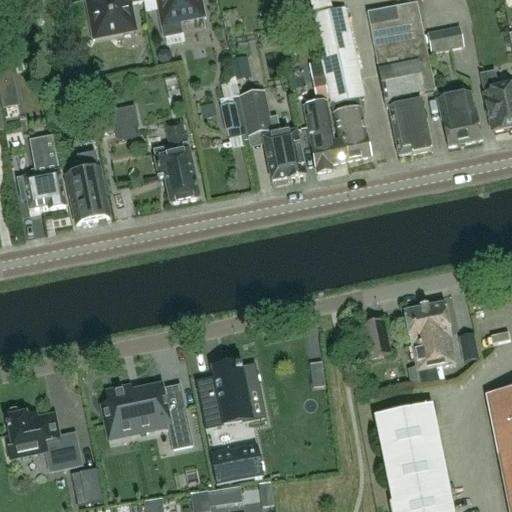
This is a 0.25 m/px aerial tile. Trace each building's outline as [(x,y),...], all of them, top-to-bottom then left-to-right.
[(130,5),(144,3),(142,0),(86,0),(94,39),(135,32),(130,5)] [(142,0),(144,3),(157,0),(164,37),(180,34),(178,23),(203,18),(199,0),(142,0)] [(418,5),(369,15),(386,101),(435,91),(418,5)] [(339,141),(337,142),(337,144),(343,142),(348,164),(370,160),(358,100),(361,99),(343,11),(314,17),(339,141)] [(428,38),(432,58),(464,52),(460,32),(428,38)] [(94,83),(102,69),(93,63),(84,77),(94,83)] [(491,123),(494,135),(509,131),(510,134),(511,133),(511,89),(492,94),(488,76),(480,78),(484,96),(482,96),(486,110),(487,109),(490,123),(491,123)] [(319,101),(327,100),(323,78),(315,80),(319,101)] [(271,126),(264,93),(240,98),(248,139),(264,136),(262,128),(271,126)] [(474,110),(471,111),(468,95),(437,102),(448,150),(482,142),(474,110)] [(343,142),(337,144),(337,142),(332,143),(324,104),(303,108),(316,176),(331,172),(330,167),(348,164),(343,142)] [(430,152),(420,104),(389,111),(398,157),(411,155),(411,157),(430,152)] [(129,111),(110,115),(108,105),(94,108),(100,136),(132,129),(129,111)] [(239,128),(234,105),(220,108),(225,131),(239,128)] [(153,152),(159,180),(164,179),(170,206),(199,200),(189,153),(187,153),(182,125),(165,129),(169,148),(153,152)] [(306,178),(296,132),(281,135),(279,125),(271,126),(262,128),(264,136),(264,138),(263,139),(273,182),(288,179),(288,182),(306,178)] [(46,158),(41,134),(28,137),(35,178),(18,181),(21,198),(26,197),(29,212),(47,210),(48,213),(65,209),(55,156),(46,158)] [(76,158),(79,175),(66,177),(76,226),(108,220),(94,154),(76,158)] [(443,306),(425,309),(434,352),(431,353),(435,370),(454,366),(450,342),(443,306)] [(434,352),(425,309),(404,314),(411,348),(412,348),(417,373),(435,370),(431,353),(434,352)] [(383,323),(360,328),(367,363),(391,358),(383,323)] [(457,338),(463,364),(479,360),(473,334),(457,338)] [(206,434),(227,429),(226,426),(252,421),(247,394),(251,393),(251,392),(260,391),(259,385),(257,372),(256,372),(255,367),(242,370),(241,367),(235,368),(236,371),(231,372),(231,369),(213,373),(214,380),(212,381),(196,384),(206,434)] [(102,408),(106,429),(142,422),(144,435),(169,430),(174,453),(192,449),(184,411),(167,415),(162,389),(131,395),(130,390),(107,394),(110,407),(102,408)] [(508,511),(511,511),(511,392),(486,398),(508,511)] [(373,419),(385,481),(444,469),(431,407),(373,419)] [(28,417),(23,418),(19,413),(13,412),(8,415),(7,421),(9,428),(7,428),(8,433),(10,433),(11,441),(5,442),(9,462),(46,454),(47,457),(60,455),(64,472),(82,469),(75,437),(59,441),(54,418),(37,421),(36,418),(35,416),(28,417)] [(264,478),(258,448),(210,457),(217,488),(264,479),(264,478)] [(385,481),(391,511),(452,511),(444,469),(385,481)] [(84,497),(86,507),(103,504),(96,472),(79,476),(84,497)] [(214,495),(216,510),(243,506),(240,491),(214,495)] [(193,511),(210,511),(208,495),(191,498),(193,511)]
